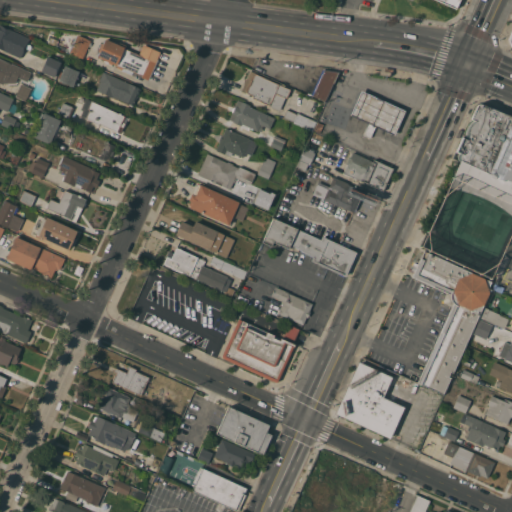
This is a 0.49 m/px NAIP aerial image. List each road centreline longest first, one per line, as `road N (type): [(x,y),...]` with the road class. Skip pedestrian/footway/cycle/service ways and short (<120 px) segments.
road 1 (residential): [(231,0),(0,511)]
road 2 (tertiary): [(507,511),(0,281)]
road 3 (primary): [(375,41),(54,0)]
road 4 (primary): [(423,172),(347,340)]
